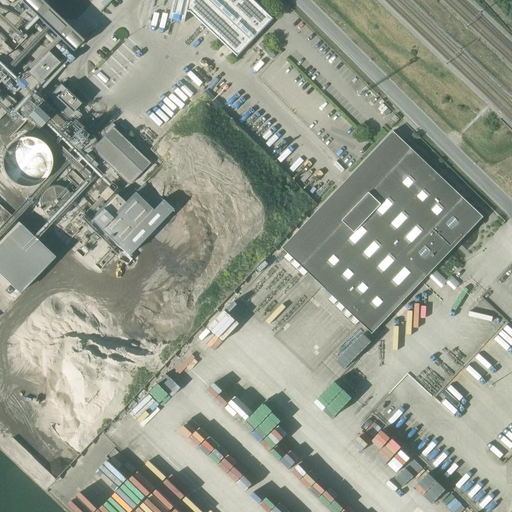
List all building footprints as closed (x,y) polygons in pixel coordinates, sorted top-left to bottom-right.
[(191,13),(195,16),(238,57),(274,19),(254,0),(173,0),(169,19),(176,20),(185,22),(188,12),(191,13)] [(48,96),(68,116),(80,104),(60,84),(48,96)] [(386,123),(391,128),(399,119),(394,115),(386,123)] [(103,133),(105,135),(91,150),(116,174),(128,185),(150,163),(122,137),(124,135),(112,123),(103,133)] [(282,248),(301,266),(372,334),(483,217),(412,149),(393,131),(288,242),(282,248)] [(50,161),(50,156),(49,153),(47,149),(44,145),(41,142),(38,140),(33,139),(29,138),(25,138),(21,139),(16,142),(13,144),(10,147),(8,151),(6,156),(6,160),(6,165),(7,169),(9,173),(12,176),(15,179),(18,181),(23,182),(27,183),(32,183),(36,181),(40,180),(43,177),(47,173),(48,170),(50,166),(50,161)] [(90,220),(100,230),(118,246),(137,226),(148,215),(152,210),(134,193),(124,203),(115,194),(90,220)]
